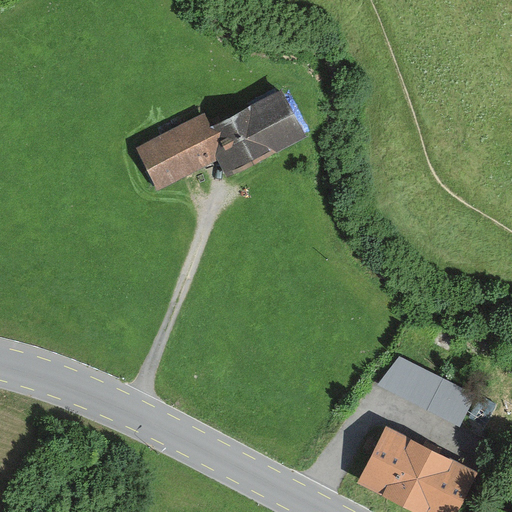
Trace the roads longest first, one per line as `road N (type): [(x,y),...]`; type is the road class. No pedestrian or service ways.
road 1 (residential): [(123,409),(148,377),(214,192)]
road 2 (primary): [(321,511),(123,409)]
road 3 (primary): [(123,409),(0,364)]
